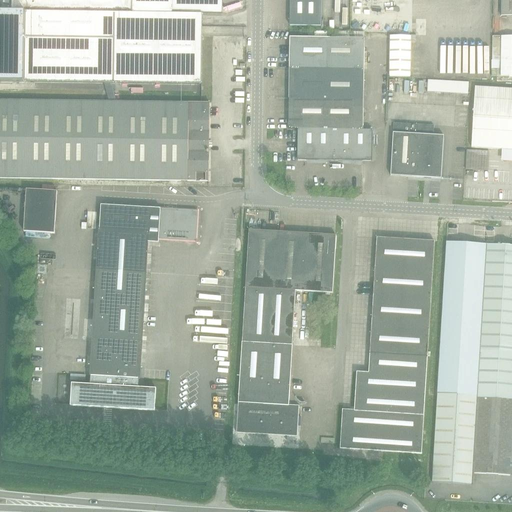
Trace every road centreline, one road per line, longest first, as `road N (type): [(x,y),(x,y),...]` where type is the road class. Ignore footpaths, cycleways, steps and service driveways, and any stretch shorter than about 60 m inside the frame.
road 1 (unclassified): [(511,215),(258,195),(258,0)]
road 2 (secondary): [(133,511),(0,501)]
